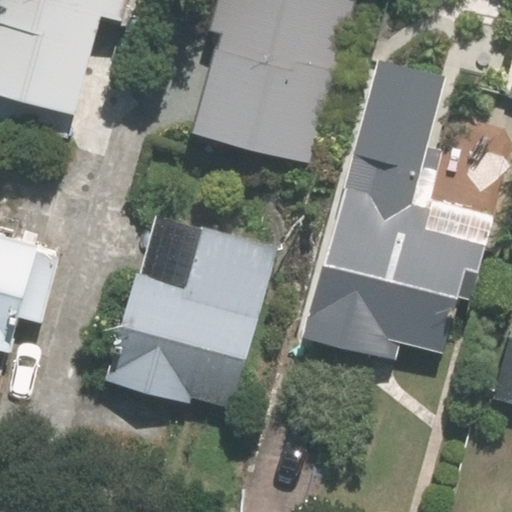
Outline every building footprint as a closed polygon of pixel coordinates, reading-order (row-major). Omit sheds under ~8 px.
[(0,0),(0,89),(83,112),(110,9),(127,14),(130,0),(0,0)] [(362,0),(234,0),(197,128),(314,163),(362,0)] [(410,343),(450,353),(472,266),(485,269),(500,210),(436,193),(448,148),(434,144),(452,72),(386,55),(315,333),(406,357),(410,343)] [(197,396),(241,408),(277,281),(260,276),(271,236),(196,215),(180,275),(145,266),(113,381),(194,404),(197,396)] [(46,319),(68,245),(0,225),(0,345),(18,350),(29,314),(46,319)] [(511,345),(500,395),(511,398),(511,345)]
